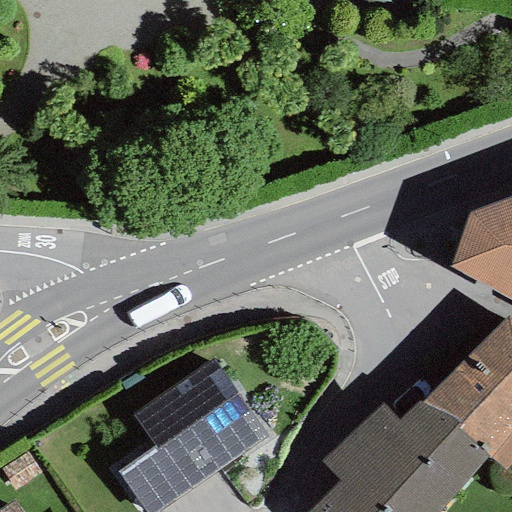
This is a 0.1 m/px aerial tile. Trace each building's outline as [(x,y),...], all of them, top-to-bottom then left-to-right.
[(511,196),(468,212),(448,267),(511,302),(511,196)] [(511,320),(506,317),(422,398),(487,456),(505,470),(511,461),(511,320)] [(212,360),(133,416),(154,446),(116,472),(144,511),(158,511),(266,436),(212,360)] [(436,511),(487,456),(422,398),(400,421),(380,402),(321,463),(339,480),(308,511),(436,511)] [(0,511),(21,511),(13,500),(0,508),(0,511)]
